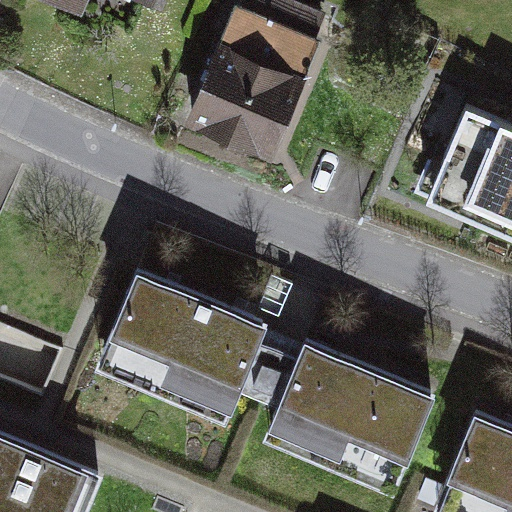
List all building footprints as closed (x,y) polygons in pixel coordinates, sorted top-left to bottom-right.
[(320,88),(228,48),(190,136),(283,176),(320,88)] [(511,126),(426,91),(382,197),(511,249),(511,126)] [(438,399),(140,274),(96,377),(395,502),(438,399)] [(511,511),(511,429),(477,415),(436,511),(511,511)] [(0,511),(100,511),(114,478),(0,431),(0,511)]
